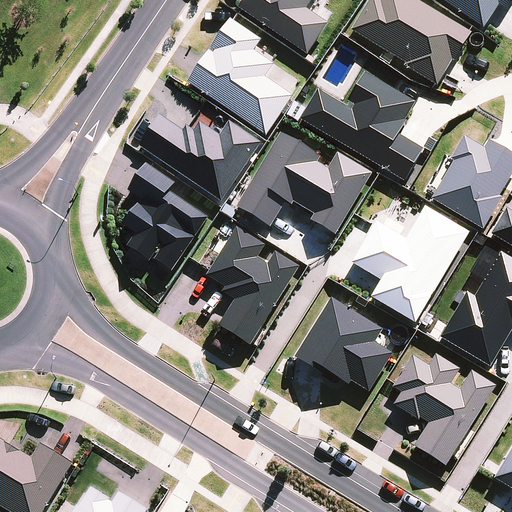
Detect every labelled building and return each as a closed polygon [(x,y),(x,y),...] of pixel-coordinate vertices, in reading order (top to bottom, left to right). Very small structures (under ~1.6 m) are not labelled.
[(245,0),(238,11),(307,57),(329,26),(307,12),(314,0),(245,0)] [(376,0),(370,0),(351,33),(406,66),(404,69),(437,88),(452,64),(454,65),(472,36),(410,0),(381,0),(380,2),(376,0)] [(511,0),(438,0),(483,31),(500,8),(505,11),(511,0)] [(231,22),(188,85),(266,138),(294,99),(266,79),(275,67),(255,54),(262,43),(231,22)] [(317,93),(301,122),(405,184),(425,152),(400,137),(407,124),(406,123),(416,106),(364,76),(348,104),(323,89),(320,95),(317,93)] [(159,118),(139,150),(221,205),(262,145),(229,124),(220,138),(200,124),(194,133),(186,128),(183,133),(159,118)] [(321,160),(281,137),(236,210),(270,230),(285,205),(291,208),(293,204),(315,217),(311,224),(336,238),(373,177),(337,156),(328,172),(318,165),(321,160)] [(483,233),(502,200),(499,199),(511,177),(511,158),(488,144),(484,151),(464,139),(450,162),(453,164),(431,202),(483,233)] [(155,263),(172,274),(209,220),(170,195),(176,187),(146,167),(129,194),(142,202),(123,228),(136,236),(127,249),(149,264),(161,247),(164,249),(155,263)] [(416,326),(470,235),(424,208),(406,241),(377,224),(352,266),(382,283),(372,300),(416,326)] [(511,214),(506,211),(491,237),(511,249),(511,214)] [(250,349),(300,270),(275,254),(267,267),(257,261),(265,248),(237,230),(206,278),(226,290),(222,295),(235,302),(218,329),(250,349)] [(475,299),(466,294),(440,340),(490,369),(511,331),(511,261),(501,255),(475,299)] [(331,300),(295,360),(326,378),(328,376),(350,388),(352,385),(370,396),(394,356),(376,345),(385,332),(331,300)] [(446,469),(496,388),(471,374),(460,392),(451,387),(460,371),(435,356),(428,368),(413,359),(393,390),(402,395),(394,407),(419,422),(420,419),(429,425),(413,449),(446,469)] [(0,508),(6,511),(44,511),(71,466),(41,448),(33,461),(0,441),(0,508)] [(511,450),(494,481),(511,491),(511,450)] [(146,511),(118,495),(112,505),(110,504),(111,502),(91,490),(79,509),(77,507),(73,511),(146,511)]
